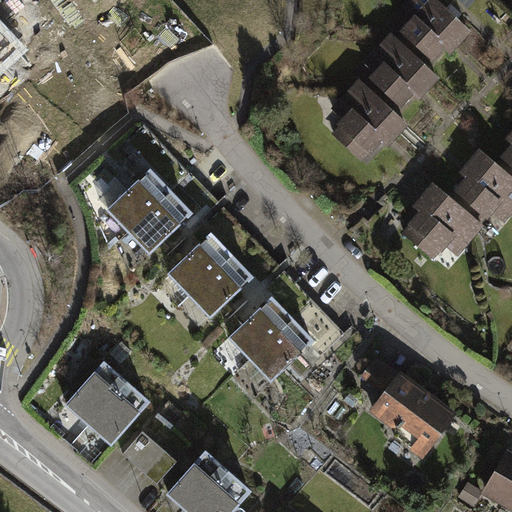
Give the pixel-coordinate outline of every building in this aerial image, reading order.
[(343,119),(332,132),(361,161),(379,139),(387,144),(408,121),(396,110),(412,92),(418,98),(439,74),(427,63),(443,46),(449,53),(471,28),(446,5),(450,0),(405,0),(392,13),(404,23),(394,34),(390,29),(362,60),(374,69),(364,80),(359,76),(331,108),(343,119)] [(418,209),(401,231),(432,257),(445,244),(458,255),(492,212),(504,222),(511,211),(511,127),(507,134),(511,139),(495,158),(479,145),(459,170),(464,175),(449,193),(432,178),(411,202),(418,209)] [(149,165),(105,204),(144,247),(188,208),(149,165)] [(210,231),(168,267),(204,310),(247,274),(210,231)] [(271,293),(228,333),(268,376),(311,335),(271,293)] [(376,354),(360,374),(381,390),(368,410),(413,442),(410,449),(422,457),(455,410),(396,365),(394,368),(376,354)] [(101,356),(63,401),(112,442),(149,399),(101,356)] [(142,428),(121,454),(156,482),(176,458),(142,428)] [(203,445),(164,492),(186,511),(228,511),(250,487),(203,445)] [(511,449),(508,447),(482,492),(511,509),(511,449)] [(474,504),(482,492),(466,482),(458,496),(474,504)]
